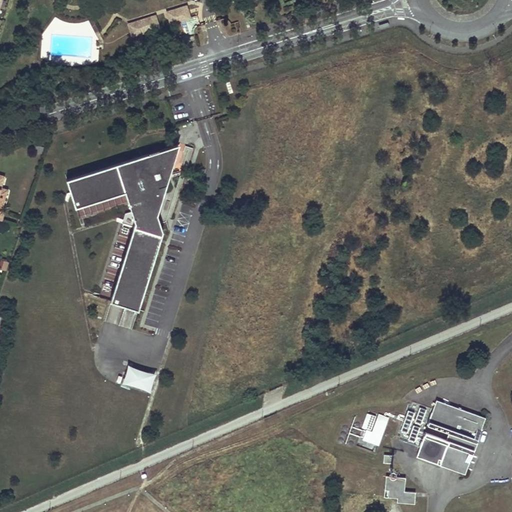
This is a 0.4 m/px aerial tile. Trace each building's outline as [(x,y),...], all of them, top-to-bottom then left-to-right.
[(166,12),(170,24),(189,18),(185,5),(166,12)] [(158,28),(154,16),(128,25),(132,37),(158,28)] [(179,144),(160,149),(169,177),(179,144)] [(160,149),(67,179),(75,206),(125,190),(129,203),(131,210),(125,212),(122,221),(134,225),(109,299),(123,304),(125,297),(139,302),(163,229),(157,213),(169,177),(160,149)] [(125,190),(75,206),(79,218),(129,203),(125,190)] [(122,221),(98,295),(109,299),(134,225),(122,221)] [(137,308),(139,302),(125,297),(123,304),(137,308)] [(128,364),(124,382),(152,388),(156,370),(128,364)] [(485,418),(436,400),(427,424),(451,433),(476,442),(485,418)] [(419,444),(431,409),(410,401),(398,437),(419,444)] [(360,439),(379,445),(388,417),(368,411),(360,439)] [(476,442),(451,433),(449,440),(473,449),(476,442)] [(464,474),(473,449),(449,440),(440,465),(464,474)] [(384,454),(383,462),(392,463),(393,455),(384,454)] [(413,492),(404,491),(402,491),(403,477),(385,476),(384,490),(388,490),(387,497),(397,498),(396,502),(403,503),(412,503),(413,492)]
